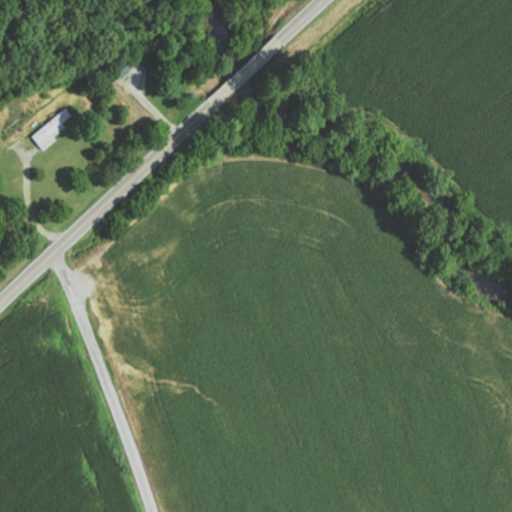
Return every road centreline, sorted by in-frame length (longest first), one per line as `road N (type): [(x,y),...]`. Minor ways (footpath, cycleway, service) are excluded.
road 1 (secondary): [(0,305),(324,0)]
road 2 (residential): [(150,511),(55,254)]
